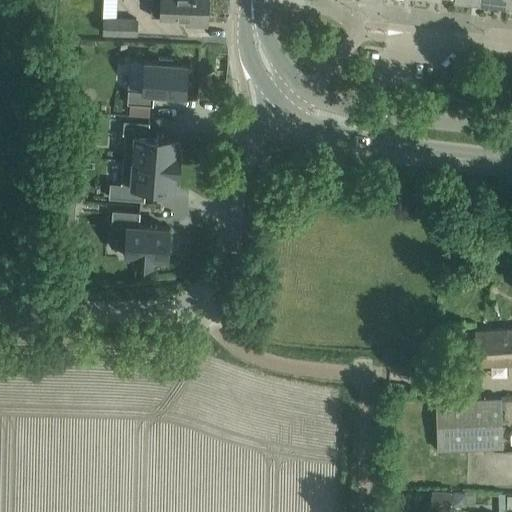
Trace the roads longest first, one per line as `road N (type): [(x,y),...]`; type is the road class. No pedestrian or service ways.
road 1 (tertiary): [(200,306),(228,255),(238,171),(262,128),(296,101)]
road 2 (secondary): [(511,146),(358,125),(296,101)]
road 3 (tertiary): [(0,309),(200,306)]
road 4 (residential): [(200,306),(251,355),(345,373),(363,387)]
road 5 (residential): [(385,33),(511,42)]
